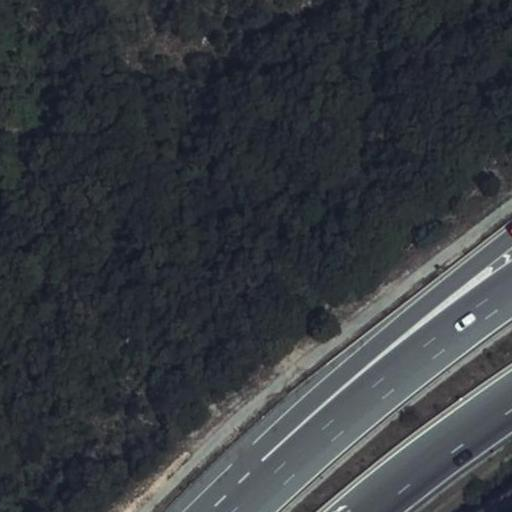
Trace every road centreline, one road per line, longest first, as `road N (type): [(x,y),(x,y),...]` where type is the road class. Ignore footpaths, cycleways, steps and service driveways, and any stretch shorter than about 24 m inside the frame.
road 1 (motorway): [(511,236),(351,367),(202,511)]
road 2 (motorway): [(511,292),(402,373),(244,511)]
road 3 (motorway): [(363,511),(511,397)]
